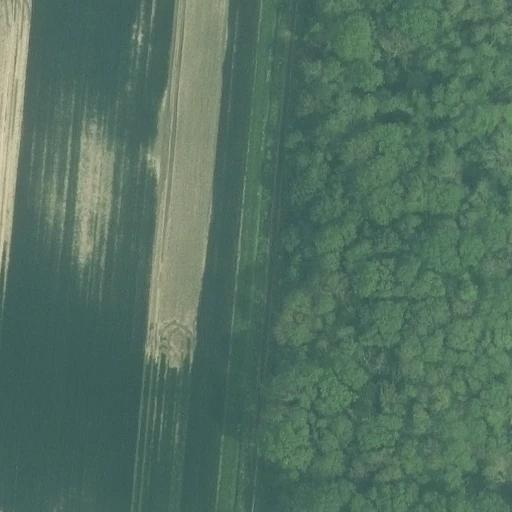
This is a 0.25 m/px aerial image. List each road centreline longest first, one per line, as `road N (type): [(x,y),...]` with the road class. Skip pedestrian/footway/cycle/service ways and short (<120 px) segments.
road 1 (track): [(250,511),(296,0)]
road 2 (track): [(491,511),(252,484)]
